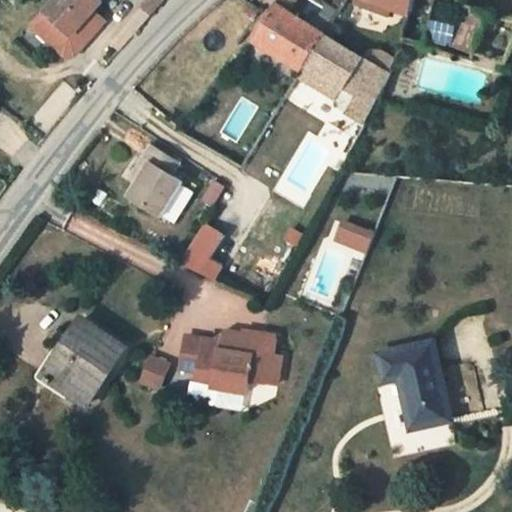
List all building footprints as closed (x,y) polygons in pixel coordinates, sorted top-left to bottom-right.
[(103,0),(57,0),(44,15),(33,28),(56,49),(80,48),(104,21),(94,10),(98,6),(103,0)] [(152,11),(161,0),(143,0),(138,7),(141,10),(148,16),(152,11)] [(304,0),(277,0),(275,5),(287,13),(304,0)] [(357,0),(356,5),(389,16),(392,8),(367,0),(357,0)] [(398,0),(367,0),(392,8),(396,10),(398,0)] [(398,0),(396,10),(410,15),(413,0),(398,0)] [(440,0),(427,46),(451,52),(452,48),(460,0),(440,0)] [(304,72),(327,37),(287,13),(275,5),(252,42),(301,70),(304,72)] [(104,21),(108,18),(98,6),(94,10),(104,21)] [(377,66),(327,37),(304,72),(300,79),(332,99),(335,110),(347,118),(358,99),(377,66)] [(371,53),(367,59),(395,69),(402,54),(389,47),(371,53)] [(358,99),(373,108),(392,74),(377,66),(358,99)] [(373,108),(358,99),(347,118),(362,127),(373,108)] [(189,138),(197,124),(192,122),(184,135),(189,138)] [(181,162),(154,145),(134,175),(141,180),(132,194),(175,221),(194,190),(181,182),(183,179),(174,174),(181,162)] [(332,240),(367,252),(375,230),(341,217),(332,240)] [(179,263),(214,280),(222,266),(207,259),(222,236),(204,225),(179,263)] [(126,353),(84,320),(45,370),(86,403),(126,353)] [(187,341),(185,373),(201,374),(202,371),(219,373),(218,383),(222,388),(252,391),(253,378),(280,381),(282,352),(273,351),(275,333),(244,330),(243,335),(226,334),(225,349),(219,351),(212,343),(187,341)] [(408,378),(418,428),(457,419),(441,342),(388,354),(394,380),(408,378)] [(174,368),(155,360),(146,383),(165,391),(174,368)] [(219,373),(202,371),(201,374),(201,387),(217,388),(218,383),(219,373)]
